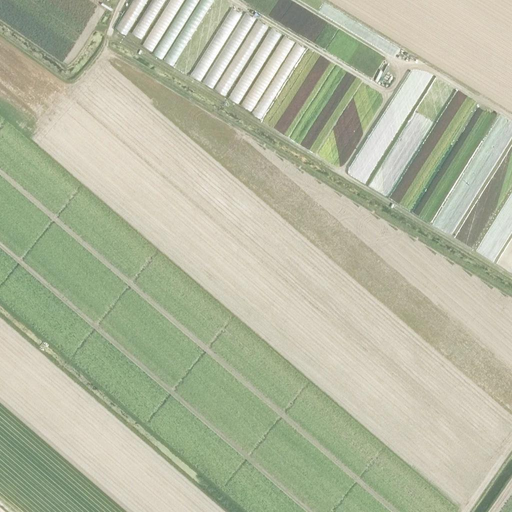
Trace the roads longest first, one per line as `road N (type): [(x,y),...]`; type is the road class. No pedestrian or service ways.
road 1 (track): [(253,138),(105,49)]
road 2 (track): [(105,49),(67,84),(0,36)]
